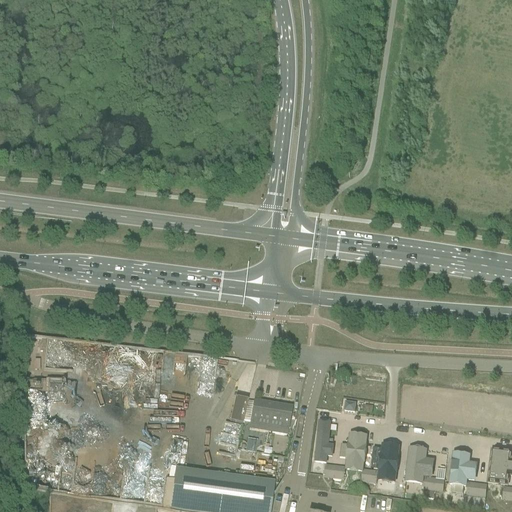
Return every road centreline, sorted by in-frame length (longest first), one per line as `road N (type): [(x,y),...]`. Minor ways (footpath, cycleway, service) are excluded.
road 1 (primary): [(269,237),(0,202)]
road 2 (primary): [(0,262),(264,292)]
road 3 (unclassified): [(259,347),(140,329),(0,292)]
road 4 (primary): [(290,239),(307,82),(304,0)]
road 5 (primary): [(279,0),(287,77),(269,237)]
road 6 (primary): [(284,294),(511,315)]
road 7 (primary): [(511,272),(290,239)]
road 8 (residential): [(389,434),(511,451)]
